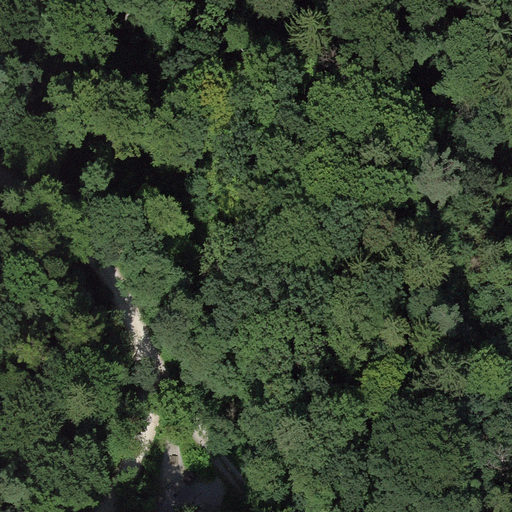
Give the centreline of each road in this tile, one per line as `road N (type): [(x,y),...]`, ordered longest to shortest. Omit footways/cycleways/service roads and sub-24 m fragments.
road 1 (track): [(118,511),(179,381),(149,306),(108,248),(0,173)]
road 2 (track): [(286,511),(179,381)]
